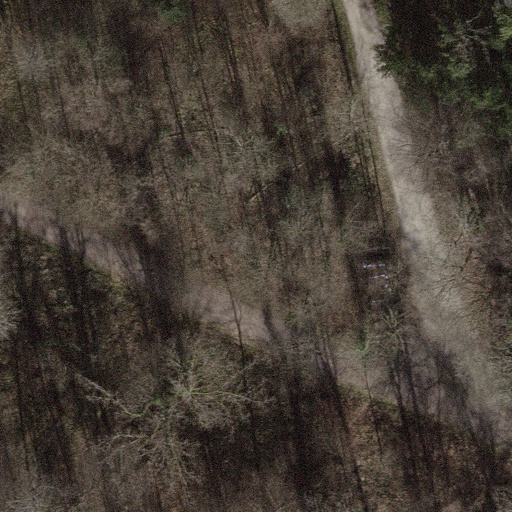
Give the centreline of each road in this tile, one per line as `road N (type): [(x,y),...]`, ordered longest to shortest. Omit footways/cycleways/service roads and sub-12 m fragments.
road 1 (track): [(0,216),(155,280),(455,430)]
road 2 (track): [(371,0),(455,430)]
